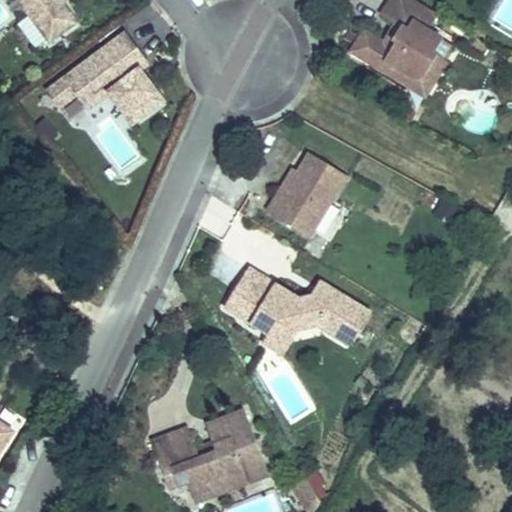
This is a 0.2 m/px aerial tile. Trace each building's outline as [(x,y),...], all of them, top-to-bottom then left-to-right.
[(65,0),(18,0),(50,42),(77,23),(62,3),(65,0)] [(438,14),(414,0),(391,0),(381,16),(396,25),(401,28),(394,39),(390,36),(385,44),(364,32),(352,52),(393,77),(395,72),(411,82),(414,78),(426,75),(435,80),(446,61),(444,60),(452,46),(427,31),(438,14)] [(401,28),(396,25),(390,36),(394,39),(401,28)] [(146,60),(127,33),(65,78),(77,95),(88,109),(110,93),(133,124),(163,101),(141,71),(137,66),(146,60)] [(137,66),(141,71),(150,64),(146,60),(137,66)] [(425,96),(435,80),(426,75),(414,78),(411,82),(395,72),(393,77),(425,96)] [(77,95),(65,78),(47,92),(59,108),(77,95)] [(45,120),(35,129),(48,144),(58,135),(45,120)] [(310,153),(297,175),(281,200),(276,197),(267,212),(309,238),(347,176),(310,153)] [(118,175),(113,168),(106,173),(111,180),(118,175)] [(291,172),(276,197),(281,200),(297,175),(291,172)] [(460,209),(444,200),(437,214),(452,223),(460,209)] [(372,314),(327,287),(318,301),(312,297),(301,300),(248,268),(225,307),(270,335),(271,336),(280,322),(296,331),(318,326),(352,347),(372,314)] [(321,283),(312,297),(318,301),(327,287),(321,283)] [(296,331),(280,322),(271,336),(270,335),(265,343),(282,354),(296,331)] [(189,429),(152,443),(170,490),(188,483),(195,503),(215,496),(218,490),(215,483),(243,472),(246,479),(252,482),(269,475),(245,412),(206,426),(214,445),(197,451),(189,429)] [(0,455),(14,433),(0,423),(0,455)] [(218,490),(215,496),(252,482),(246,479),(243,472),(215,483),(218,490)] [(315,511),(322,501),(307,478),(293,487),(309,511),(315,511)]
